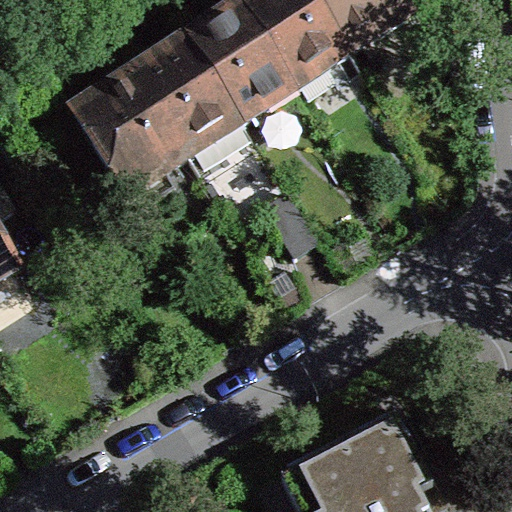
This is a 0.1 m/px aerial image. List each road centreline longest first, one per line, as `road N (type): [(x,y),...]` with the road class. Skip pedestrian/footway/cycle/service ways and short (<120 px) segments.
road 1 (residential): [(511,238),(48,511)]
road 2 (residential): [(487,0),(511,211)]
